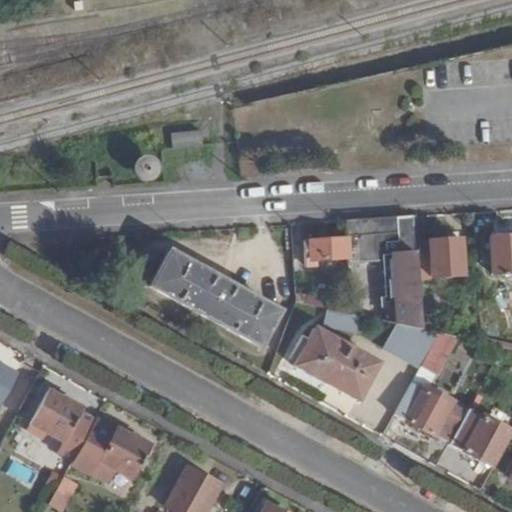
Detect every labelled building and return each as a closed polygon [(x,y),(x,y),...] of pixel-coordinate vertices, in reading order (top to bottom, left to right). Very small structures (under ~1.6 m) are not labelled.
[(198,131),(164,134),(166,159),(200,156),(198,131)] [(109,151),(96,151),(97,176),(111,175),(109,151)] [(156,156),(145,155),(137,159),(134,171),(142,181),(153,181),(158,177),(162,167),(156,156)] [(411,218),(343,223),(345,238),(346,259),(346,264),(376,262),(392,262),(396,325),(419,330),(415,280),(413,246),(411,218)] [(511,273),(511,236),(490,238),(492,275),(511,273)] [(346,259),(345,238),(302,241),(304,266),(315,266),(316,260),(346,259)] [(429,245),(413,246),(415,280),(443,279),(458,278),(461,278),(458,240),(429,242),(429,245)] [(168,254),(150,287),(258,346),(276,313),(168,254)] [(376,262),(379,321),(396,325),(392,262),(376,262)] [(293,365),(356,399),(375,364),(313,330),(293,365)] [(436,334),(419,366),(436,375),(457,339),(436,334)] [(0,405),(20,371),(0,359),(0,405)] [(410,383),(394,415),(443,443),(461,412),(410,383)] [(46,431),(62,441),(79,410),(47,392),(26,430),(42,439),(46,431)] [(480,416),(461,452),(489,467),(508,431),(480,416)] [(147,446),(95,418),(75,456),(109,474),(113,468),(130,477),(147,446)] [(164,505),(177,511),(202,511),(219,484),(186,466),(164,505)] [(48,503),(61,480),(51,475),(38,498),(48,503)] [(48,503),(47,506),(58,511),(61,511),(74,488),(61,480),(48,503)]
